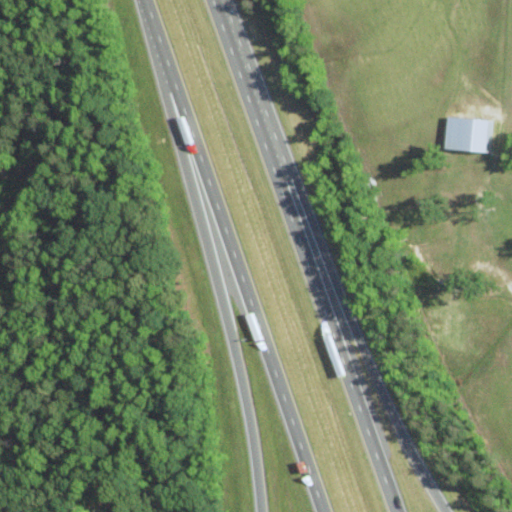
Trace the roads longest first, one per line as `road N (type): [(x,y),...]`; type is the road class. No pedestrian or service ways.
road 1 (motorway): [(395,511),(213,0)]
road 2 (motorway): [(157,40),(322,511)]
road 3 (motorway): [(157,40),(241,386),(258,511)]
road 4 (motorway): [(444,511),(393,420),(259,125)]
